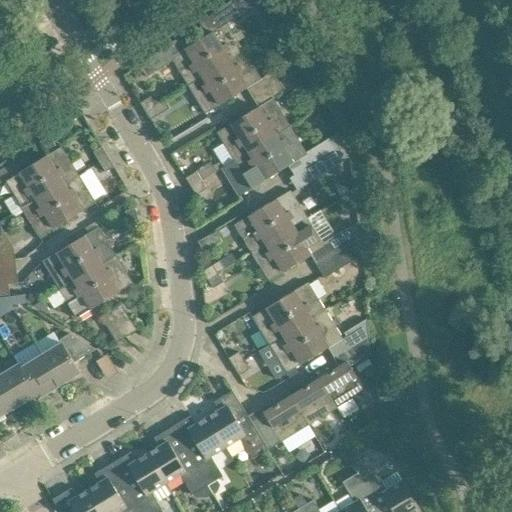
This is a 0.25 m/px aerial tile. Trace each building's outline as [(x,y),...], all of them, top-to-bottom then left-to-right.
[(227,24),(249,9),(242,0),(232,0),(199,23),(206,35),(198,40),(215,69),(244,51),(227,24)] [(198,40),(190,45),(188,43),(175,40),(132,73),(139,84),(174,63),(188,86),(215,69),(198,40)] [(264,77),(261,79),(244,51),(215,69),(232,97),(246,88),(252,98),(279,82),(273,71),(264,76),(264,77)] [(205,114),(232,97),(215,69),(188,86),(205,114)] [(273,98),(276,96),(277,97),(285,92),(279,82),(252,98),(258,107),(244,116),(261,144),(290,126),(273,98)] [(145,111),(155,105),(150,97),(140,103),(145,111)] [(145,111),(150,120),(160,114),(155,105),(145,111)] [(234,161),(261,144),(244,116),(216,132),(234,161)] [(261,144),(278,172),(307,154),(290,126),(261,144)] [(316,162),(340,147),(338,133),(309,150),(316,162)] [(239,196),(278,172),(261,144),(234,161),(222,168),(239,196)] [(51,192),(79,175),(61,146),(33,164),(51,192)] [(99,162),(108,157),(102,146),(93,151),(99,162)] [(343,162),(340,147),(316,162),(310,166),(317,178),(321,176),(343,162)] [(105,172),(114,167),(108,157),(99,162),(105,172)] [(191,187),(201,180),(215,171),(210,163),(196,172),(186,178),(191,187)] [(22,209),(51,192),(33,164),(5,181),(22,209)] [(51,192),(68,220),(96,203),(79,175),(51,192)] [(201,180),(191,187),(196,195),(206,189),(201,180)] [(279,236),(308,218),(291,190),(262,208),(279,236)] [(39,238),(68,220),(51,192),(22,209),(39,238)] [(128,222),(138,220),(135,208),(125,211),(128,222)] [(251,253),(279,236),(262,208),(234,225),(251,253)] [(334,254),(351,243),(345,233),(325,245),(308,218),(279,236),(296,264),(310,256),(316,265),(334,254)] [(88,272),(116,255),(98,227),(71,244),(88,272)] [(13,247),(3,248),(2,236),(0,236),(0,261),(15,260),(13,247)] [(269,281),(296,264),(279,236),(251,253),(269,281)] [(359,256),(351,243),(334,254),(316,265),(324,278),(359,256)] [(59,290),(88,272),(71,244),(42,261),(59,290)] [(88,272),(105,300),(133,283),(116,255),(88,272)] [(0,273),(16,271),(15,260),(0,261),(0,273)] [(208,280),(218,274),(213,265),(202,271),(208,280)] [(8,284),(18,282),(16,271),(0,273),(0,306),(11,305),(9,296),(8,284)] [(77,318),(105,300),(88,272),(59,290),(77,318)] [(218,274),(208,280),(213,288),(223,282),(218,274)] [(297,328),(325,311),(308,282),(279,300),(297,328)] [(9,296),(11,305),(26,303),(25,294),(9,296)] [(269,345),(297,328),(279,300),(252,317),(269,345)] [(111,311),(127,336),(137,330),(121,304),(111,311)] [(117,342),(127,336),(111,311),(101,317),(117,342)] [(297,328),(314,356),(343,339),(325,311),(297,328)] [(352,346),(369,336),(366,318),(343,332),(352,346)] [(286,373),(314,356),(297,328),(269,345),(286,373)] [(80,373),(73,360),(95,348),(69,332),(60,339),(62,343),(40,356),(59,386),(80,373)] [(365,390),(349,366),(371,352),(369,336),(352,346),(334,357),(340,367),(319,379),(337,408),(365,390)] [(234,366),(244,360),(239,352),(229,358),(234,366)] [(47,393),(59,386),(40,356),(22,367),(19,363),(18,364),(41,401),(49,397),(47,393)] [(244,360),(234,366),(239,375),(249,369),(244,360)] [(39,402),(41,401),(18,364),(0,374),(0,382),(15,407),(28,399),(30,403),(37,399),(39,402)] [(309,424),(337,408),(319,379),(292,396),(309,424)] [(0,416),(15,407),(0,382),(0,416)] [(268,449),(248,416),(232,390),(214,401),(219,410),(207,417),(225,447),(240,438),(252,458),(268,449)] [(272,447),(309,424),(292,396),(263,413),(274,432),(266,437),(272,447)] [(225,447),(207,417),(195,424),(190,416),(172,427),(213,494),(217,491),(220,485),(217,480),(223,476),(211,456),(225,447)] [(207,497),(213,494),(172,427),(154,438),(159,446),(147,453),(166,483),(180,475),(192,495),(193,494),(194,496),(207,497)] [(345,444),(352,440),(355,438),(350,430),(340,436),(345,444)] [(387,490),(375,470),(367,456),(363,458),(352,440),(345,444),(341,446),(357,473),(380,511),(417,511),(420,511),(402,480),(387,490)] [(166,483),(147,453),(136,461),(130,452),(112,463),(142,511),(162,511),(151,492),(166,483)] [(142,511),(112,463),(94,474),(100,482),(88,489),(101,511),(142,511)] [(380,511),(357,473),(342,482),(354,502),(340,511),(380,511)] [(101,511),(88,489),(76,497),(71,488),(53,499),(60,511),(101,511)] [(313,500),(307,503),(301,493),(293,497),(299,508),(298,509),(300,511),(340,511),(339,511),(333,501),(319,509),(313,500)] [(300,511),(298,509),(293,500),(282,507),(285,511),(300,511)]
